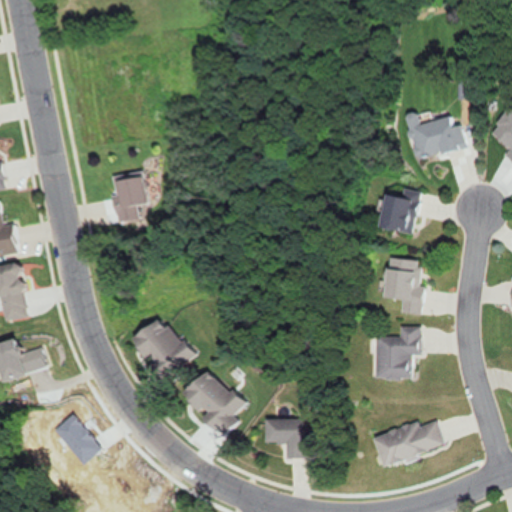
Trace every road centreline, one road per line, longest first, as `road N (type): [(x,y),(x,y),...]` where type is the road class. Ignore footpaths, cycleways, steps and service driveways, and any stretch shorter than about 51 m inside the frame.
road 1 (residential): [(19,0),(85,322),(145,430),(214,479),(306,511),(421,506),(511,472)]
road 2 (residential): [(503,474),(466,345),(480,208)]
